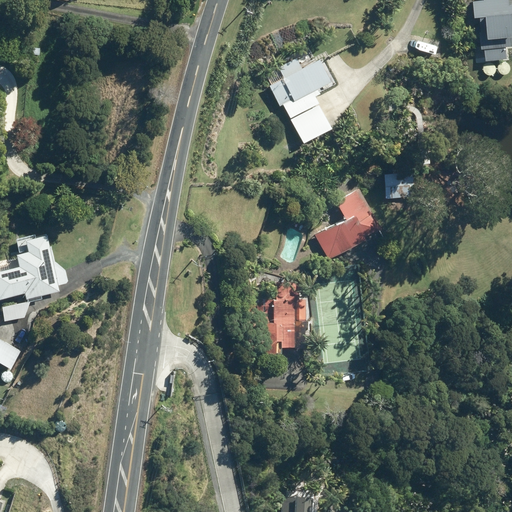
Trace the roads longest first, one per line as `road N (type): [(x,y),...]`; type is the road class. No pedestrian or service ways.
road 1 (tertiary): [(218,0),(157,255),(118,511)]
road 2 (unknown): [(169,194),(59,178),(21,162),(9,133),(14,98),(0,81)]
